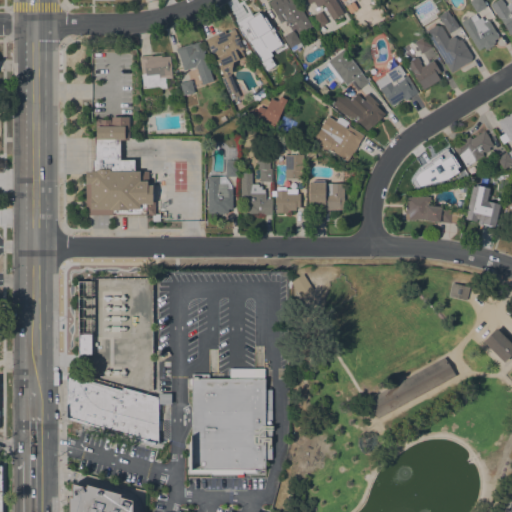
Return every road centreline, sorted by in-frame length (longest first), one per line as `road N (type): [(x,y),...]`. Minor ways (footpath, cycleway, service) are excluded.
road 1 (residential): [(511,268),(421,245),(35,245)]
road 2 (primary): [(36,387),(33,0)]
road 3 (residential): [(511,71),(395,150),(376,187),(369,244)]
road 4 (residential): [(202,0),(152,20),(0,22)]
